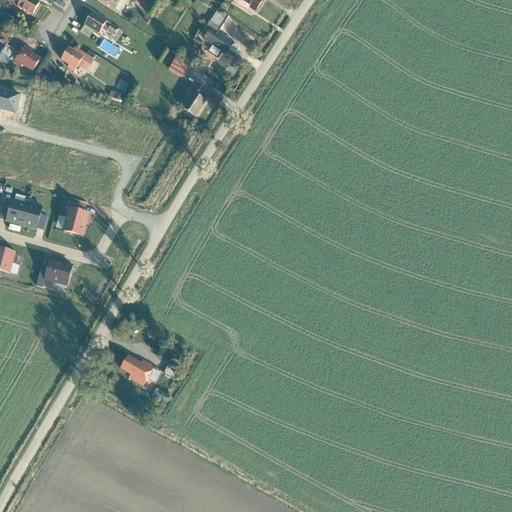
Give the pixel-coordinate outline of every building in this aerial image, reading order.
[(18,1),(15,0),(2,0),(1,5),(13,11),(18,1)] [(41,6),(29,0),(22,0),(18,9),(35,18),(41,6)] [(124,0),(99,0),(97,4),(116,15),(124,0)] [(234,0),(232,4),(254,19),(265,2),(263,0),(234,0)] [(120,31),(91,14),(79,33),(87,38),(90,32),(100,38),(104,32),(115,39),(120,31)] [(226,22),(214,15),(206,26),(218,34),(226,22)] [(230,47),(207,32),(201,42),(223,57),(230,47)] [(11,38),(4,33),(0,38),(0,40),(6,45),(11,38)] [(41,59),(24,48),(14,65),(31,76),(41,59)] [(91,58),(73,48),(69,54),(78,59),(75,64),(84,70),(91,58)] [(12,55),(3,49),(0,53),(0,59),(7,63),(12,55)] [(69,54),(63,52),(57,63),(71,70),(75,64),(78,59),(69,54)] [(188,70),(174,61),(168,71),(181,80),(188,70)] [(213,96),(198,87),(181,114),(196,124),(213,96)] [(0,88),(0,109),(15,113),(20,94),(0,88)] [(0,138),(0,156),(4,158),(9,141),(0,138)] [(21,207),(8,204),(2,227),(18,231),(25,205),(22,205),(21,207)] [(28,205),(25,205),(18,231),(34,236),(40,211),(27,208),(28,205)] [(82,209),(66,205),(64,213),(69,214),(81,217),(82,209)] [(81,217),(69,214),(63,236),(80,240),(85,217),(81,217)] [(13,256),(0,253),(0,279),(7,281),(13,256)] [(70,269),(48,264),(45,274),(42,285),(64,291),(70,269)] [(45,274),(38,272),(33,289),(40,291),(42,285),(45,274)] [(139,367),(126,359),(119,370),(130,376),(127,381),(145,391),(157,371),(142,362),(139,367)]
